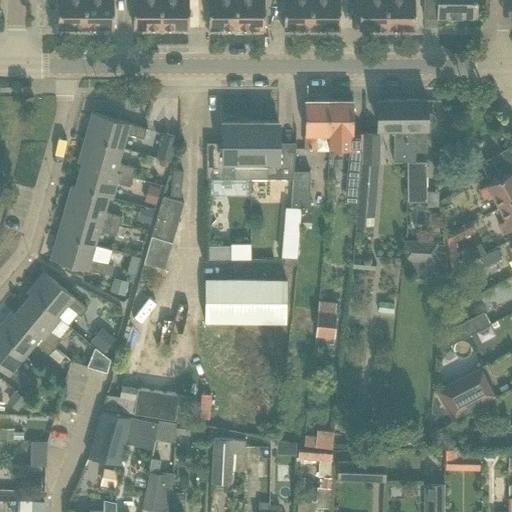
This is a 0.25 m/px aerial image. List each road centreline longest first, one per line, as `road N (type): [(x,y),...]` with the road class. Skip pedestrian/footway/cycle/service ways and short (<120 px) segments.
road 1 (residential): [(75,66),(511,68)]
road 2 (residential): [(0,278),(39,211),(75,66)]
